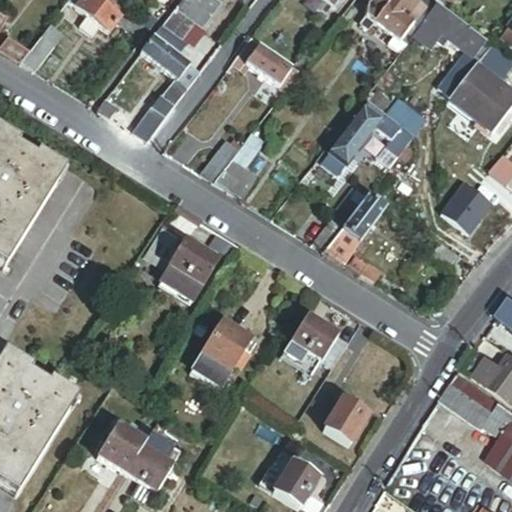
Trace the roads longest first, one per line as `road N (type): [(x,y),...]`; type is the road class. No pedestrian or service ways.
road 1 (residential): [(444,359),(0,84)]
road 2 (residential): [(444,359),(351,511)]
